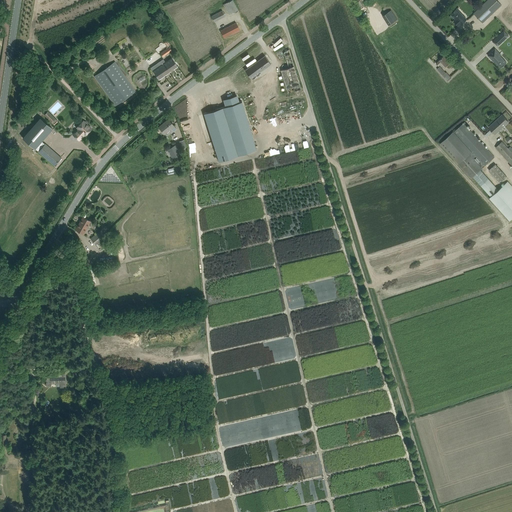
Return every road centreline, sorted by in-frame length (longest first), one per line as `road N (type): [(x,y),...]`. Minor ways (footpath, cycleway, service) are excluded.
road 1 (unclassified): [(436,511),(282,16)]
road 2 (unclassified): [(113,511),(114,438),(57,232)]
road 3 (tertiary): [(120,141),(282,16)]
road 4 (unclassified): [(511,109),(408,0)]
road 5 (unclassified): [(120,141),(22,41)]
